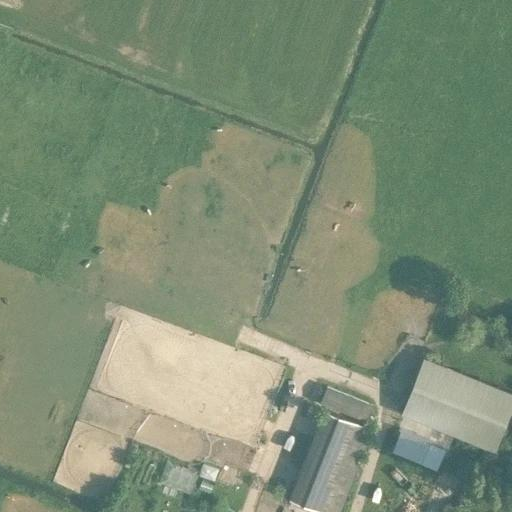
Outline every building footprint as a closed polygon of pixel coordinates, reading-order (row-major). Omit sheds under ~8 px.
[(498,447),(511,409),(511,386),(425,354),(403,412),(498,447)] [(322,401),(369,418),(375,401),(329,383),(322,401)] [(339,511),(373,427),(325,408),(290,497),(327,511),(339,511)] [(439,469),(450,445),(404,424),(393,448),(439,469)] [(205,478),(239,485),(247,449),(213,442),(205,478)]
